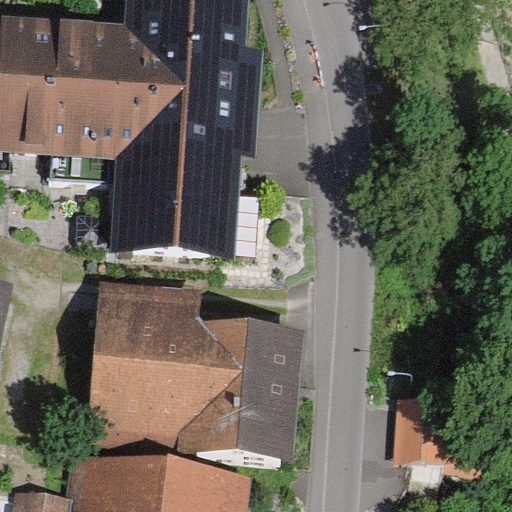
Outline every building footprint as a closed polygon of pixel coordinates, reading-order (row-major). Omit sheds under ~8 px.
[(0,161),(116,167),(111,259),(237,264),(239,216),(242,164),(256,165),(261,57),(251,56),(253,0),(123,0),(123,27),(1,21),(0,52),(0,161)] [(0,394),(20,290),(0,285),(0,394)] [(204,298),(102,288),(87,451),(296,470),(309,334),(202,324),(204,298)] [(493,425),(427,419),(421,487),(487,493),(493,425)] [(245,511),(249,487),(76,466),(72,499),(16,492),(13,511),(245,511)]
